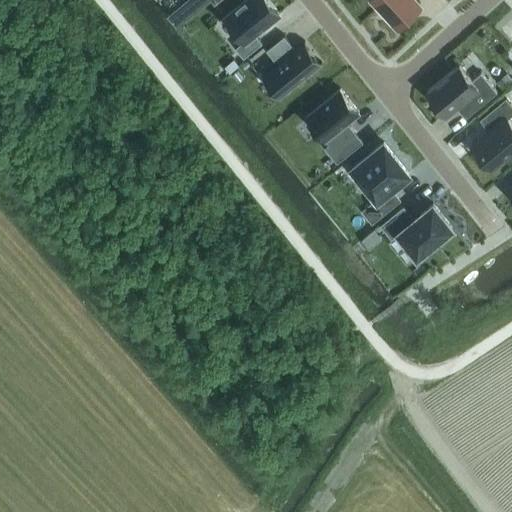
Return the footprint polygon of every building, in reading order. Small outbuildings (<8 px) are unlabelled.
[(187,0),(196,10),(208,0),(187,0)] [(278,11),(269,0),(242,0),(225,14),(244,38),(235,45),(243,55),(262,40),(255,30),(278,11)] [(378,0),(386,8),(383,11),(393,21),(395,19),(399,22),(421,2),(418,0),(378,0)] [(278,62),(261,75),(262,76),(264,75),(279,95),(278,96),(278,97),(321,64),(320,63),(319,64),(304,44),(305,43),(304,42),(295,49),(291,44),(284,35),(266,49),(273,58),(275,57),(278,62)] [(461,63),(428,89),(447,113),(466,98),(475,110),(498,91),(482,72),(473,79),(461,63)] [(511,78),(508,73),(497,82),(505,91),(511,84),(511,78)] [(360,112),(341,88),(307,116),(329,144),(326,147),(338,161),(363,141),(351,127),(350,128),(346,123),(360,112)] [(491,123),(469,140),(488,164),(511,144),(511,121),(509,118),(511,115),(511,104),(507,99),(485,117),(491,123)] [(384,142),(353,167),(377,197),(362,209),(372,222),(395,204),(385,192),(409,173),(384,142)] [(418,255),(453,227),(434,203),(415,218),(404,205),(380,224),(392,238),(399,232),(418,255)] [(375,229),(362,239),(370,249),(382,238),(375,229)]
